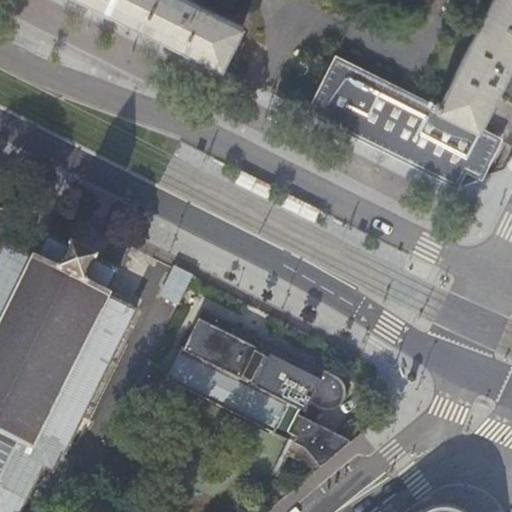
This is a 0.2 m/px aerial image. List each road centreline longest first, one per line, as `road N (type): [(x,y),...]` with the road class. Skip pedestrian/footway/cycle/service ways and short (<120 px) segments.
road 1 (primary): [(498,280),(177,120),(0,52)]
road 2 (primary): [(0,121),(465,365)]
road 3 (residential): [(445,0),(418,55),(306,4)]
